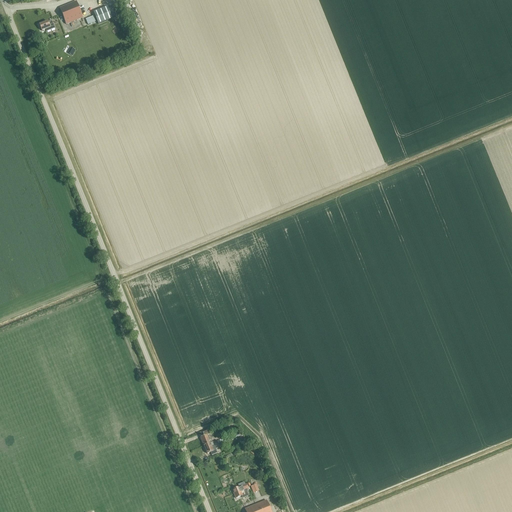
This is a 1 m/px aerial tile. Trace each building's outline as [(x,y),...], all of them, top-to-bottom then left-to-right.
[(66,24),(83,18),(76,1),(59,8),(66,24)] [(112,18),(107,7),(93,13),(98,24),(112,18)] [(41,31),(45,29),(46,32),(55,28),(51,20),(48,22),(48,21),(39,25),(41,31)] [(200,438),(203,446),(210,443),(206,435),(209,434),(207,430),(202,432),(204,436),(200,438)] [(210,443),(203,446),(207,454),(210,452),(212,455),(217,453),(214,446),(212,442),(210,443)] [(242,495),(241,491),(248,488),(246,484),(240,486),(240,487),(232,490),(235,498),(242,495)] [(250,486),(253,493),(259,490),(256,484),(250,486)] [(245,511),(270,511),(266,500),(245,509),(245,511)]
